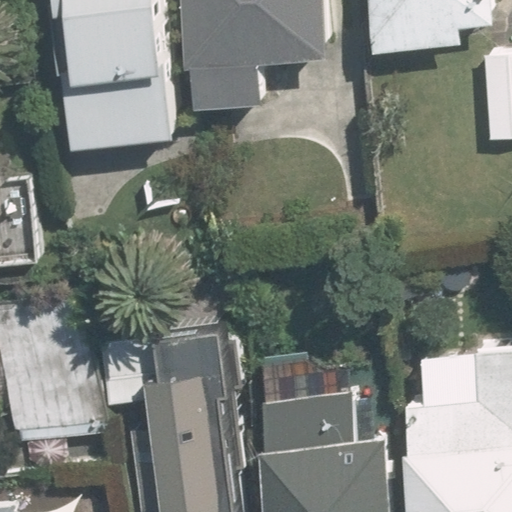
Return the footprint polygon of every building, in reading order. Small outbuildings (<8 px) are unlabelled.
[(171,0),(69,0),(85,129),(186,116),(171,0)] [(334,0),(193,0),(200,89),(278,84),(275,45),(337,40),(334,0)] [(495,0),(384,0),(387,31),(498,22),(495,0)] [(511,44),(491,45),(494,134),(511,133),(511,44)] [(0,251),(43,246),(32,163),(0,166),(0,251)] [(168,175),(70,182),(75,252),(173,244),(168,175)] [(81,286),(0,309),(0,324),(30,428),(115,404),(81,286)] [(256,511),(230,318),(165,327),(190,511),(256,511)] [(511,511),(511,339),(421,344),(428,511),(511,511)] [(400,511),(393,379),(272,386),(279,511),(400,511)]
